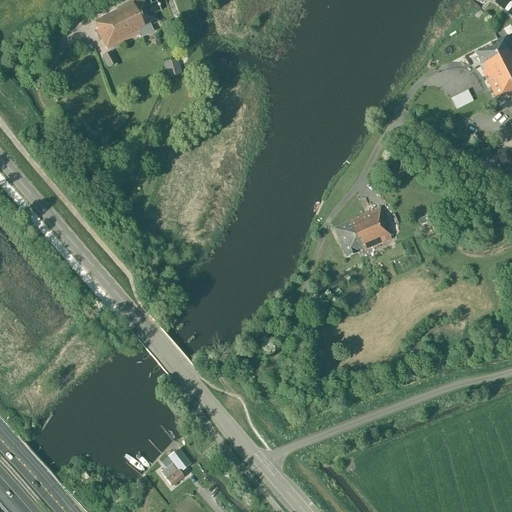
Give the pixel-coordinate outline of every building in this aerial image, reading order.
[(158,22),(154,14),(160,11),(156,2),(151,5),(148,0),(137,0),(94,22),(98,29),(95,30),(107,50),(155,26),(154,24),(158,22)] [(506,97),(511,94),(511,46),(506,36),(474,53),(480,65),(479,66),(496,100),(505,95),(506,97)] [(115,67),(117,66),(116,64),(111,53),(103,57),(108,68),(114,65),(115,67)] [(165,64),(169,78),(180,74),(176,61),(165,64)] [(468,90),(451,98),(456,109),(474,101),(468,90)] [(333,228),(334,229),(346,258),(391,239),(388,232),(390,231),(380,208),(333,228)] [(178,449),(172,454),(171,455),(168,457),(172,463),(160,472),(166,480),(171,487),(183,477),(180,473),(190,465),(178,449)]
